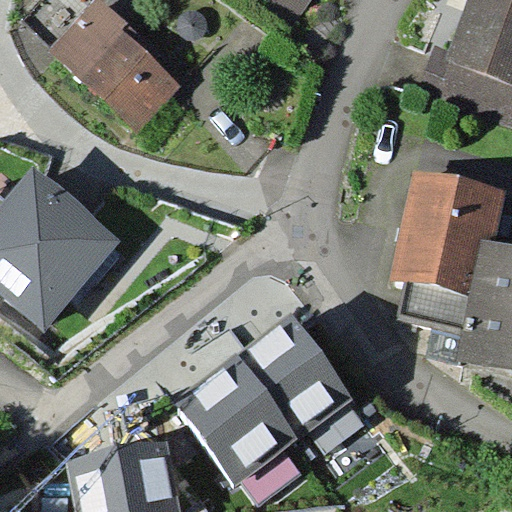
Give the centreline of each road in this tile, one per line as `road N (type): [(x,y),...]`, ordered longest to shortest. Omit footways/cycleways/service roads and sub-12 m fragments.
road 1 (residential): [(511,447),(429,400),(357,327),(303,235)]
road 2 (residential): [(386,0),(307,199),(303,235)]
